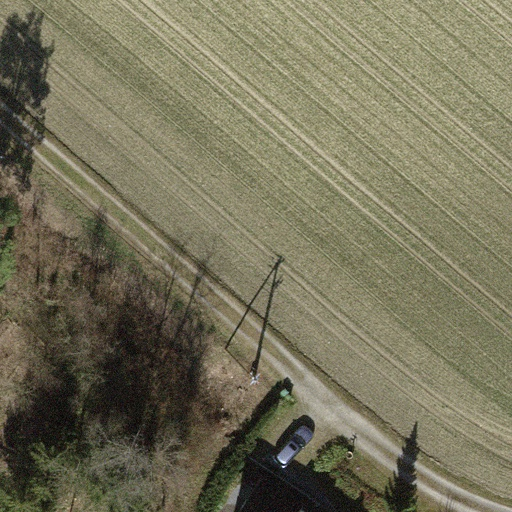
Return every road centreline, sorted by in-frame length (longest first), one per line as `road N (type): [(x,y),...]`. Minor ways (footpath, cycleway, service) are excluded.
road 1 (track): [(292,372),(0,119)]
road 2 (residential): [(472,511),(378,451),(292,372)]
